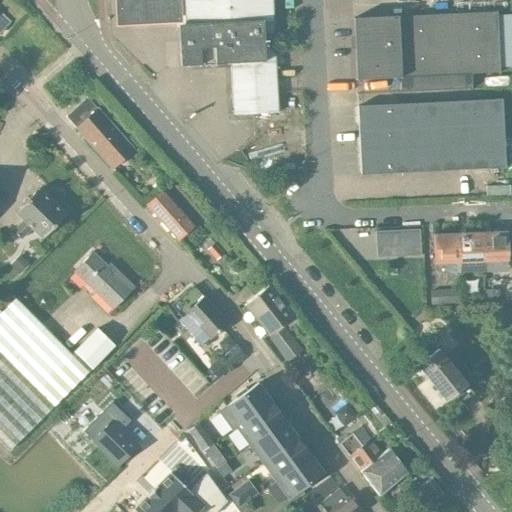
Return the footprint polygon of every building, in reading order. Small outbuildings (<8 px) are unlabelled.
[(115,0),(116,21),(155,19),(184,18),(183,0),(115,0)] [(276,111),(271,0),(183,0),(184,18),(185,23),(177,23),(179,65),(229,62),(232,114),(276,111)] [(506,37),(497,38),(496,12),(352,18),(354,79),(498,73),(498,62),(508,61),(506,37)] [(88,98),(67,117),(109,164),(129,145),(88,98)] [(503,167),(500,99),(356,105),(359,173),(503,167)] [(30,229),(40,239),(65,215),(38,188),(14,213),(22,221),(12,231),(20,239),(30,229)] [(161,190),(145,204),(176,239),(192,225),(161,190)] [(419,230),(375,232),(375,245),(419,243),(419,230)] [(505,231),(480,232),(482,271),(483,271),(482,261),(507,260),(505,231)] [(458,272),(482,271),(480,232),(457,233),(458,272)] [(458,272),(457,233),(432,234),(433,263),(444,263),(444,269),(447,273),(458,272)] [(74,271),(113,309),(134,288),(117,272),(113,275),(91,253),(74,271)] [(192,286),(172,305),(182,317),(178,321),(200,345),(208,337),(210,339),(225,325),(227,323),(207,301),(203,297),(202,298),(192,286)] [(268,286),(253,298),(244,305),(268,335),(292,316),(268,286)] [(458,289),(430,291),(430,304),(459,302),(458,289)] [(498,290),(485,290),(485,302),(498,302),(498,290)] [(0,439),(10,450),(39,421),(88,373),(72,356),(41,324),(15,298),(0,313),(0,439)] [(72,350),(90,366),(111,344),(94,327),(72,350)] [(302,349),(284,327),(270,338),(282,354),(283,354),(287,360),(302,349)] [(228,337),(219,344),(225,351),(234,344),(228,337)] [(236,344),(213,364),(220,373),(243,352),(236,344)] [(451,349),(443,356),(437,349),(417,365),(446,402),(454,395),(461,404),(473,395),(462,381),(470,373),(451,349)] [(236,398),(218,411),(232,431),(236,428),(271,402),(257,383),(246,391),(244,388),(234,395),(236,398)] [(271,402),(236,428),(248,445),(284,419),(271,402)] [(101,411),(82,431),(117,465),(137,446),(120,429),(129,421),(110,403),(102,411),(101,411)] [(284,419),(248,445),(261,463),(296,437),(284,419)] [(359,471),(381,453),(371,439),(362,446),(353,433),(339,444),(359,471)] [(204,436),(196,442),(202,450),(210,444),(204,436)] [(296,437),(261,463),(274,481),(310,455),(296,437)] [(381,453),(359,471),(379,496),(408,474),(389,449),(382,454),(381,453)] [(217,454),(209,460),(215,468),(223,462),(217,454)] [(310,455),(274,481),(288,499),(323,473),(310,455)] [(225,463),(216,469),(222,477),(231,471),(225,463)] [(156,486),(146,496),(133,510),(134,511),(197,511),(202,508),(206,511),(214,511),(225,501),(206,475),(205,474),(188,491),(169,473),(156,486)] [(431,483),(422,490),(430,501),(439,494),(431,483)] [(239,486),(228,494),(237,507),(245,502),(249,499),(239,486)] [(319,504),(325,511),(359,511),(361,511),(349,495),(346,498),(338,488),(319,504)] [(3,494),(0,497),(0,511),(16,511),(19,509),(3,494)] [(245,502),(237,507),(240,511),(249,511),(252,510),(245,502)]
